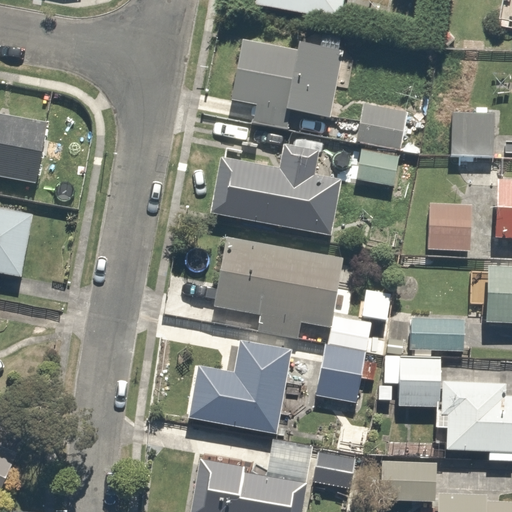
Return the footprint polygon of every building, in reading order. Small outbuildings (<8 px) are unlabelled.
[(342,20),(345,0),(256,0),(256,5),(342,20)] [(329,119),(339,58),(241,42),(231,102),(254,106),(251,127),(285,133),(289,112),(329,119)] [(403,114),(361,108),(355,147),(397,153),(403,114)] [(492,161),(495,114),(451,111),(448,158),(492,161)] [(0,179),(37,187),(48,126),(0,116),(0,179)] [(330,236),(339,184),(314,179),(318,154),(281,148),(277,169),(223,160),(213,216),(330,236)] [(390,155),(359,151),(355,182),(387,186),(390,155)] [(511,240),(511,184),(500,184),(497,240),(511,240)] [(467,210),(429,208),(426,253),(465,255),(467,210)] [(0,275),(19,279),(30,219),(0,213),(0,275)] [(332,332),(346,263),(224,239),(215,285),(176,277),(169,316),(297,341),(300,326),(332,332)] [(511,325),(511,270),(487,269),(485,324),(511,325)] [(436,409),(436,390),(437,357),(458,357),(459,324),(409,322),(408,356),(383,355),(382,387),(377,387),(377,401),(394,402),(394,408),(432,409),(436,409)] [(274,438),(289,353),(239,344),(234,373),(195,366),(185,422),(274,438)] [(365,356),(326,350),(321,349),(314,395),(357,402),(365,356)] [(511,457),(511,396),(505,396),(505,386),(443,384),(442,416),(449,416),(448,456),(511,457)] [(0,509),(36,439),(0,421),(0,509)] [(359,458),(311,453),(308,488),(355,493),(359,458)] [(301,511),(305,487),(242,476),(243,468),(198,460),(188,511),(301,511)] [(434,467),(379,467),(378,504),(433,504),(434,467)] [(511,511),(511,505),(488,505),(488,497),(438,495),(437,511),(511,511)]
